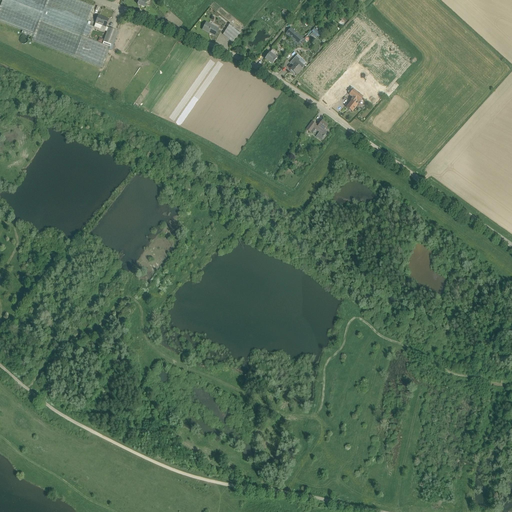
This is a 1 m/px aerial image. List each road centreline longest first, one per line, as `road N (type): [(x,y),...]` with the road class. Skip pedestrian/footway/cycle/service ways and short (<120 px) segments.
road 1 (unclassified): [(511,245),(241,58),(99,0)]
road 2 (unclassified): [(108,439),(180,472),(383,511)]
road 3 (unclassified): [(108,439),(57,411),(0,363)]
